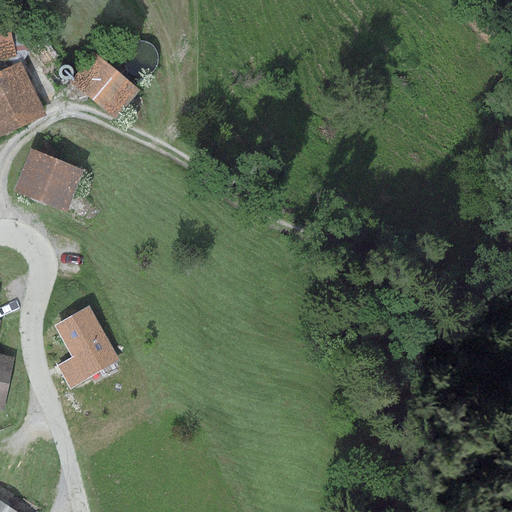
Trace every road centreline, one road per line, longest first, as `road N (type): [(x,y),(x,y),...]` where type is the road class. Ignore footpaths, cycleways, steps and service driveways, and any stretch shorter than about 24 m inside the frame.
road 1 (track): [(81,511),(36,360),(42,262),(31,243),(0,231)]
road 2 (track): [(299,231),(440,291),(511,310)]
road 3 (track): [(0,166),(36,126),(77,112),(193,167)]
road 4 (track): [(193,167),(299,231)]
